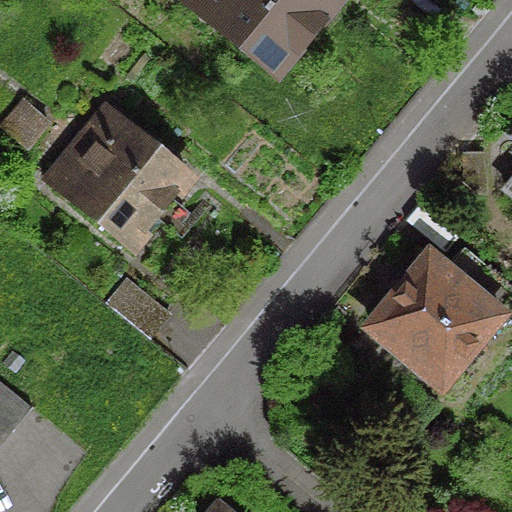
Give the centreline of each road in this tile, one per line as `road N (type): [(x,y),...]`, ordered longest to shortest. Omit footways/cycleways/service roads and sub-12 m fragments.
road 1 (residential): [(192,407),(511,26)]
road 2 (residential): [(319,511),(192,407)]
road 3 (residential): [(106,511),(192,407)]
